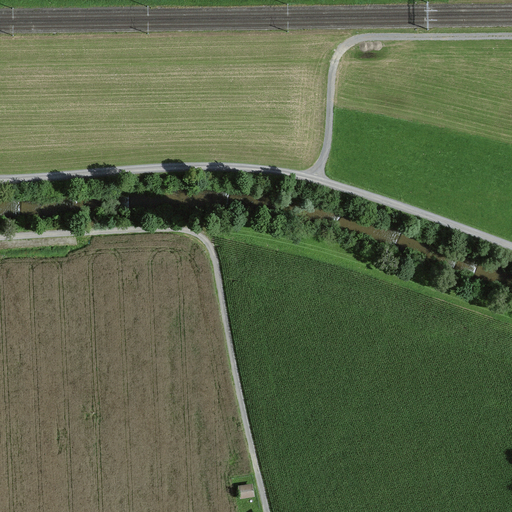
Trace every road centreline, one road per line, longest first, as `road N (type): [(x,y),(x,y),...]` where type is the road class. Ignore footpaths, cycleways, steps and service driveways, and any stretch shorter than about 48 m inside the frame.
road 1 (track): [(511,246),(314,180),(251,169),(0,179)]
road 2 (track): [(0,239),(174,228),(210,242),(266,511)]
road 3 (track): [(314,180),(331,130),(334,71),(351,42),(511,38)]
